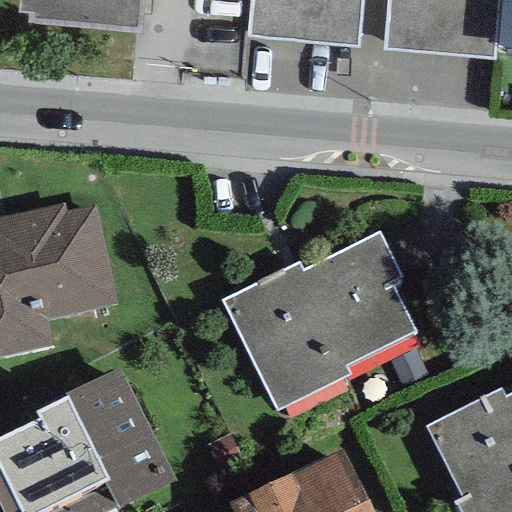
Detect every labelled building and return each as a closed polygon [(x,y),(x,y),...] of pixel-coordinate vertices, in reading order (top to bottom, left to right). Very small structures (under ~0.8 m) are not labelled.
[(17,0),(17,1),(27,2),(27,11),(138,19),(139,0),(17,0)] [(363,0),(250,0),(248,33),(361,42),(363,0)] [(496,0),(386,0),(383,45),(492,54),(496,0)] [(64,208),(0,222),(0,362),(52,351),(46,325),(116,309),(94,210),(66,216),(64,208)] [(299,268),(221,305),(275,418),(349,383),(345,374),(415,341),(391,291),(401,286),(379,241),(303,277),(299,268)] [(62,411),(0,442),(0,488),(11,511),(130,511),(176,489),(119,375),(59,405),(62,411)] [(500,395),(425,433),(462,504),(453,509),(454,511),(511,511),(511,399),(504,403),(500,395)] [(366,511),(341,461),(237,511),(366,511)]
